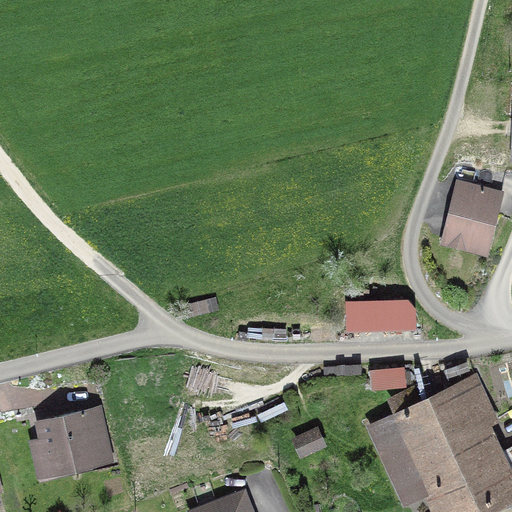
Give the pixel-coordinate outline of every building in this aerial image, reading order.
[(440,237),(485,249),(501,189),(456,177),(440,237)] [(220,311),(216,297),(185,305),(189,318),(220,311)] [(347,335),(416,333),(414,310),(408,301),(346,303),(347,335)] [(361,370),(360,362),(323,364),(323,372),(361,370)] [(371,385),(406,382),(404,363),(370,365),(371,385)] [(440,511),(476,511),(511,495),(511,462),(504,446),(488,409),(492,407),(475,375),(372,421),(409,499),(429,488),(440,511)] [(261,419),(288,405),(284,398),(257,411),(261,419)] [(37,476),(114,459),(101,401),(35,416),(39,434),(28,436),(37,476)] [(233,425),(258,418),(256,414),(231,420),(233,425)] [(301,453),(324,442),(317,425),(293,435),(301,453)] [(191,511),(254,511),(245,487),(190,508),(191,511)]
